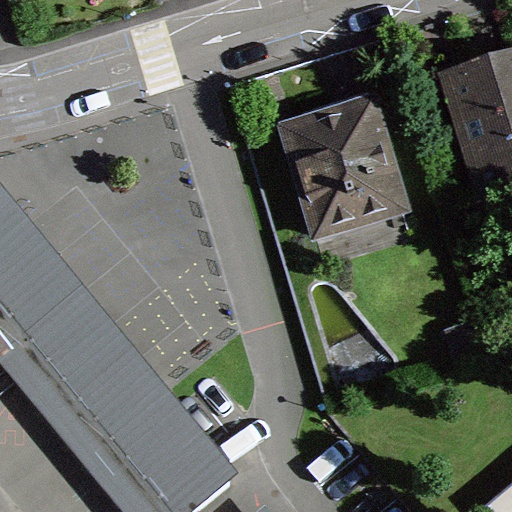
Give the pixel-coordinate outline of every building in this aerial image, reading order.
[(511,62),(494,68),(462,78),(466,93),(453,96),(482,189),(511,180),(511,62)] [(329,118),(286,131),(317,236),(403,211),(372,105),(329,118)] [(74,181),(19,226),(76,296),(132,250),(106,218),(74,181)] [(0,203),(0,347),(7,356),(135,511),(196,511),(232,483),(76,296),(19,226),(0,203)] [(450,332),(462,373),(492,364),(479,323),(450,332)]
